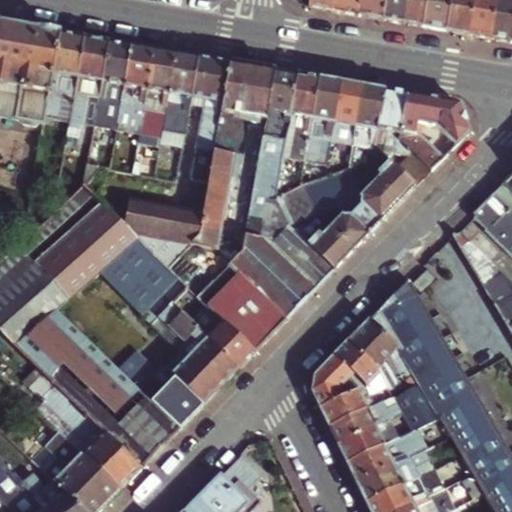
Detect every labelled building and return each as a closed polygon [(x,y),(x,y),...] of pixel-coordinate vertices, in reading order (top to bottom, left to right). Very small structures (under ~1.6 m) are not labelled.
[(309,0),(308,8),(331,13),(333,0),(309,0)] [(333,0),(331,13),(358,17),(361,0),(333,0)] [(361,0),(358,17),(383,22),(386,0),(361,0)] [(386,0),(383,22),(402,25),(406,0),(386,0)] [(406,0),(402,25),(421,29),(426,0),(406,0)] [(426,0),(421,29),(446,33),(451,0),(426,0)] [(451,0),(446,33),(469,37),(475,0),(451,0)] [(511,44),(511,0),(497,0),(490,41),(511,44)] [(41,125),(44,125),(61,35),(15,27),(0,24),(0,117),(19,121),(23,126),(34,128),(41,125)] [(55,121),(70,124),(86,40),(61,35),(44,125),(54,127),(55,121)] [(80,126),(95,129),(111,44),(86,40),(70,124),(69,129),(79,131),(80,126)] [(108,123),(118,125),(133,48),(111,44),(95,129),(107,131),(108,123)] [(118,125),(141,129),(155,52),(133,48),(118,125)] [(141,129),(163,133),(178,56),(155,52),(141,129)] [(186,137),(193,99),(200,60),(178,56),(163,133),(186,137)] [(210,181),(232,65),(200,60),(193,99),(205,102),(196,151),(201,152),(196,178),(210,181)] [(261,157),(276,73),(232,65),(210,181),(205,209),(199,238),(194,245),(168,271),(177,280),(178,281),(205,255),(206,248),(219,250),(237,153),(261,157)] [(284,159),(299,77),(276,73),(261,157),(266,158),(284,159)] [(304,168),(306,158),(320,81),(299,77),(284,159),(293,161),(293,166),(304,168)] [(329,162),(332,144),(342,85),(320,81),(306,158),(329,162)] [(351,165),(352,160),(364,88),(342,85),(332,144),(343,146),(340,163),(351,165)] [(365,150),(376,153),(387,92),(364,88),(352,160),(363,162),(365,150)] [(417,160),(417,157),(402,143),(409,96),(387,92),(376,153),(377,153),(417,160)] [(433,173),(446,159),(418,136),(416,136),(418,125),(437,128),(454,131),(457,139),(471,134),(461,105),(409,96),(402,143),(417,157),(419,159),(433,173)] [(336,272),(326,264),(307,248),(289,229),(276,200),(284,161),(284,159),(266,158),(261,157),(246,237),(262,240),(273,247),(319,290),(336,272)] [(418,189),(433,173),(419,159),(402,175),(418,189)] [(326,264),(336,272),(418,189),(402,175),(390,164),(380,175),(383,178),(363,198),(346,215),(342,212),(307,248),(326,264)] [(88,168),(84,190),(101,171),(88,168)] [(346,215),(363,198),(350,170),(276,200),(289,229),(338,208),(342,212),(346,215)] [(511,195),(511,177),(503,187),(511,195)] [(143,471),(191,421),(205,407),(175,379),(173,377),(165,370),(162,367),(157,372),(153,377),(139,392),(98,354),(56,314),(97,276),(136,240),(124,229),(84,190),(52,219),(22,245),(0,240),(0,337),(44,379),(143,471)] [(511,215),(493,197),(473,218),(488,233),(487,234),(511,258),(511,215)] [(194,245),(199,238),(205,209),(195,208),(194,213),(130,202),(124,229),(136,240),(168,271),(194,245)] [(287,323),(319,290),(273,247),(262,240),(246,237),(243,253),(228,268),(237,277),(287,323)] [(143,319),(143,314),(177,280),(168,271),(136,240),(97,276),(143,319)] [(256,355),(287,323),(237,277),(228,268),(217,279),(198,299),(256,355)] [(220,392),(240,371),(173,306),(189,291),(178,281),(177,280),(143,314),(143,319),(151,327),(158,320),(183,345),(177,351),(180,354),(188,362),(220,392)] [(408,297),(417,305),(431,290),(422,282),(408,297)] [(511,511),(511,463),(408,297),(403,289),(371,322),(398,349),(440,420),(474,477),(474,478),(484,495),(494,511),(511,511)] [(240,371),(256,355),(198,299),(189,291),(173,306),(240,371)] [(177,351),(183,345),(158,320),(151,327),(177,351)] [(424,428),(440,420),(398,349),(371,322),(349,344),(374,369),(379,376),(388,392),(401,384),(398,378),(405,374),(408,380),(405,382),(410,391),(394,401),(403,416),(414,433),(415,432),(424,428)] [(153,377),(157,372),(117,334),(98,354),(139,392),(153,377)] [(379,376),(374,369),(349,344),(335,358),(353,376),(360,383),(366,389),(379,376)] [(165,370),(173,377),(188,362),(180,354),(165,370)] [(344,399),(340,390),(353,376),(335,358),(318,377),(313,393),(321,410),(344,399)] [(205,407),(220,392),(188,362),(173,377),(175,379),(205,407)] [(121,493),(143,471),(44,379),(32,391),(44,401),(42,403),(34,411),(45,422),(56,432),(79,453),(83,457),(93,466),(121,493)] [(321,410),(331,429),(376,407),(366,389),(360,383),(356,387),(358,392),(344,399),(321,410)] [(331,429),(339,447),(403,416),(394,401),(393,399),(376,407),(331,429)] [(339,447),(348,465),(414,433),(403,416),(339,447)] [(348,465),(358,484),(426,452),(435,448),(424,428),(415,432),(414,433),(348,465)] [(82,511),(102,511),(121,493),(93,466),(83,457),(79,453),(56,432),(45,443),(42,446),(28,460),(53,484),(55,485),(82,511)] [(358,484),(367,504),(435,471),(426,452),(358,484)] [(221,476),(185,511),(254,511),(262,504),(249,492),(263,478),(242,457),(223,477),(221,476)] [(0,498),(11,511),(41,511),(13,477),(0,461),(0,498)] [(41,511),(82,511),(55,485),(53,484),(45,491),(25,467),(13,477),(41,511)] [(367,504),(371,511),(399,511),(445,491),(435,471),(367,504)] [(473,501),(484,495),(474,478),(462,484),(473,501)] [(436,511),(436,509),(450,502),(445,491),(399,511),(436,511)] [(0,511),(11,511),(0,498),(0,511)]
